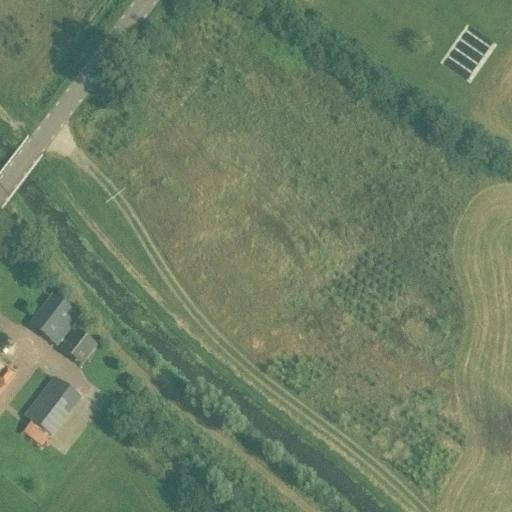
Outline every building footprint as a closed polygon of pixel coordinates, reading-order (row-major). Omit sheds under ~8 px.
[(28,32),(8,52),(16,61),(37,41),(28,32)] [(56,348),(79,319),(52,298),(29,326),(56,348)] [(81,369),(98,348),(76,332),(60,352),(81,369)] [(0,379),(0,394),(14,376),(6,371),(0,379)] [(81,403),(54,380),(44,393),(72,415),(81,403)]
